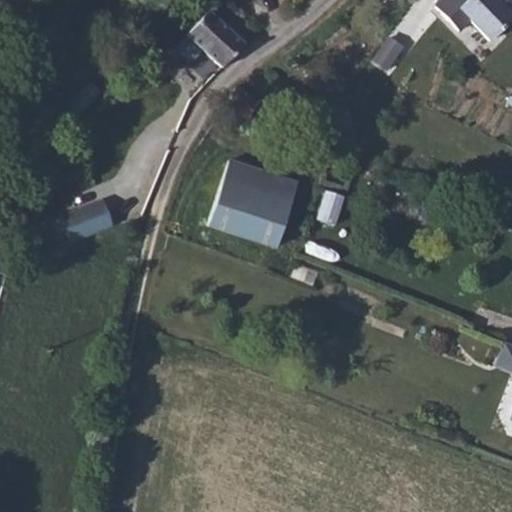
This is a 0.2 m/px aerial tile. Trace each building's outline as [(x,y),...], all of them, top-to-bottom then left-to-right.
[(441,0),(435,7),(458,31),(469,21),(489,41),(511,18),(511,1),(511,0),(441,0)] [(189,38),(222,69),(245,47),(209,13),(189,38)] [(389,37),(373,60),(389,71),(405,48),(389,37)] [(234,151),(215,206),(278,232),(296,173),(234,151)] [(60,215),(72,242),(113,224),(101,197),(60,215)] [(272,258),(278,232),(215,206),(205,238),(272,258)] [(511,344),(505,342),(495,367),(511,373),(511,344)]
